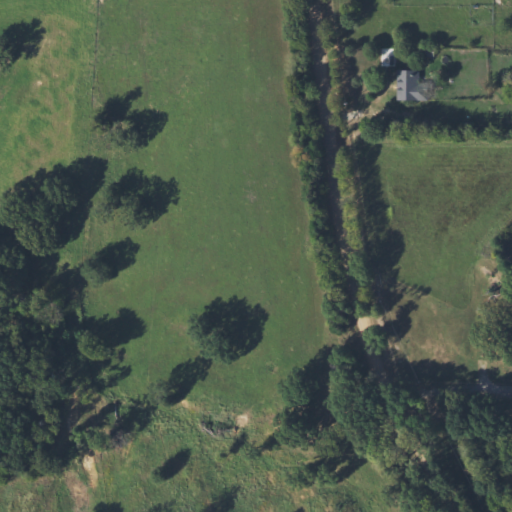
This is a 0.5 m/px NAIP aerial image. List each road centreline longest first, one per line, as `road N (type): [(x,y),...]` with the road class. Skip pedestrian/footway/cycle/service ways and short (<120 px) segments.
road 1 (residential): [(310,0),(364,320),(405,427),(457,511)]
road 2 (residential): [(145,511),(122,426),(97,415),(39,411)]
